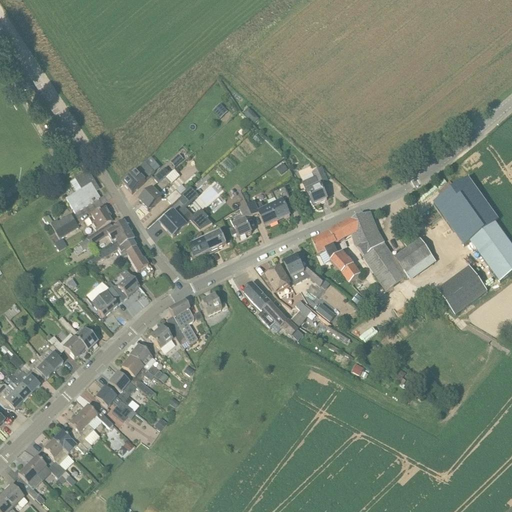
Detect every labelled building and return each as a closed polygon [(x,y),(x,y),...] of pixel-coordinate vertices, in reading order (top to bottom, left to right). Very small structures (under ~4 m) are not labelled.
[(221,104),(213,112),(220,119),(228,112),(221,104)] [(248,108),(242,113),(247,119),(253,114),(248,108)] [(242,137),(247,132),(243,128),(238,133),(242,137)] [(175,168),(183,160),(179,155),(171,163),(175,168)] [(132,194),(155,173),(146,163),(137,172),(123,185),(132,194)] [(275,170),(280,176),(287,170),(282,164),(275,170)] [(159,185),(166,179),(171,174),(165,168),(153,179),(159,185)] [(326,181),(321,169),(313,172),(318,184),(326,181)] [(98,190),(95,184),(87,172),(70,183),(77,194),(66,200),(75,214),(99,199),(95,193),(98,190)] [(158,195),(170,184),(166,179),(159,185),(139,202),(148,212),(156,205),(162,199),(158,195)] [(323,192),(320,184),(306,190),(314,207),(327,201),(323,192)] [(182,185),(167,200),(172,206),(179,199),(182,197),(181,196),(187,190),(182,185)] [(182,197),(179,199),(186,207),(198,196),(191,188),(182,197)] [(290,217),(283,203),(290,200),(285,188),(272,194),(275,199),(268,202),(270,207),(277,223),(290,217)] [(277,223),(270,207),(259,212),(255,202),(248,205),(253,217),(259,215),(265,228),(277,223)] [(220,214),(210,204),(190,222),(191,222),(200,233),(213,225),(210,223),(220,214)] [(245,221),(253,217),(248,205),(245,206),(245,207),(239,209),(244,220),(233,225),(235,230),(239,240),(252,234),(247,225),(245,221)] [(177,215),(175,212),(161,225),(173,238),(191,222),(190,222),(194,218),(184,208),(177,215)] [(90,225),(95,234),(97,233),(111,224),(108,219),(110,218),(105,209),(90,217),(94,223),(90,225)] [(338,228),(329,234),(312,242),(318,256),(325,253),(330,263),(349,285),(361,275),(354,266),(350,260),(352,258),(346,251),(339,256),(334,246),(337,245),(337,246),(345,240),(352,237),(354,245),(362,258),(384,243),(382,239),(381,239),(378,233),(372,216),(371,214),(363,217),(362,217),(345,225),(338,228)] [(54,232),(74,221),(70,215),(58,223),(57,221),(44,228),(48,236),(54,232)] [(74,221),(54,232),(59,240),(79,229),(74,221)] [(111,224),(97,233),(101,239),(107,235),(113,245),(116,243),(120,250),(132,243),(133,242),(123,223),(121,225),(114,228),(111,224)] [(511,246),(495,224),(470,242),(500,283),(511,274),(511,246)] [(101,239),(97,233),(95,234),(86,240),(91,246),(91,247),(97,244),(96,243),(102,239),(101,239)] [(210,253),(227,246),(221,233),(204,240),(210,253)] [(54,244),(58,252),(66,248),(62,240),(54,244)] [(193,261),(210,253),(204,240),(188,248),(193,261)] [(394,259),(406,276),(432,257),(420,241),(394,259)] [(127,254),(135,250),(135,249),(132,243),(120,250),(116,243),(113,245),(90,260),(93,266),(105,258),(117,252),(122,260),(127,258),(127,254)] [(394,259),(393,257),(384,243),(362,258),(363,260),(386,292),(407,277),(406,276),(394,259)] [(127,258),(131,265),(137,274),(147,268),(143,260),(142,261),(135,250),(127,254),(127,258)] [(304,274),(301,267),(297,258),(284,264),(291,279),(304,274)] [(326,281),(311,268),(310,268),(305,274),(320,288),(320,287),(325,292),(332,286),(326,281)] [(434,293),(452,317),(485,293),(467,269),(434,293)] [(290,286),(286,279),(281,270),(267,278),(276,294),(290,286)] [(139,288),(129,277),(130,277),(125,271),(120,275),(124,281),(117,287),(114,290),(122,302),(139,288)] [(122,302),(114,290),(112,288),(111,288),(109,290),(105,286),(102,283),(86,298),(103,319),(122,302)] [(271,304),(259,293),(252,286),(245,294),(252,302),(262,313),(271,304)] [(352,301),(359,307),(364,301),(357,295),(352,301)] [(221,313),(218,306),(214,297),(201,303),(208,318),(221,313)] [(292,302),(296,306),(300,302),(301,302),(298,298),(292,302)] [(175,322),(168,326),(178,343),(185,339),(189,346),(197,341),(188,327),(193,324),(194,322),(194,320),(185,303),(168,311),(175,322)] [(299,328),(307,318),(312,313),(305,308),(300,303),(295,307),(300,312),(291,321),(299,328)] [(288,322),(274,307),(271,304),(262,313),(258,316),(270,328),(276,323),(281,328),(282,327),(288,322)] [(316,312),(330,324),(336,316),(322,305),(316,312)] [(5,314),(11,321),(22,313),(16,306),(5,314)] [(199,313),(193,315),(196,321),(202,318),(199,313)] [(68,324),(67,325),(62,318),(58,322),(70,336),(74,339),(73,340),(84,351),(87,354),(97,344),(85,332),(80,336),(78,334),(78,335),(68,324)] [(288,322),(282,327),(292,337),(297,331),(288,322)] [(329,327),(326,331),(347,344),(349,340),(329,327)] [(172,343),(168,337),(161,329),(150,339),(156,347),(160,352),(172,343)] [(95,330),(91,334),(97,340),(101,336),(95,330)] [(74,339),(70,336),(60,345),(51,334),(46,339),(52,346),(60,355),(65,351),(74,361),(84,351),(73,340),(74,339)] [(57,359),(60,355),(52,346),(40,359),(54,373),(62,365),(57,359)] [(152,360),(146,355),(138,348),(129,358),(130,359),(154,377),(154,378),(159,372),(152,366),(155,362),(152,360)] [(331,359),(339,363),(343,356),(335,351),(331,359)] [(17,369),(18,369),(21,366),(22,365),(13,357),(9,362),(17,369)] [(54,373),(40,359),(39,358),(30,366),(27,363),(24,366),(37,379),(40,376),(45,382),(54,373)] [(150,382),(154,377),(130,359),(121,369),(132,378),(128,384),(135,389),(136,389),(150,400),(155,395),(140,383),(144,377),(150,382)] [(18,372),(21,375),(16,380),(31,395),(40,387),(34,382),(37,379),(24,366),(18,372)] [(183,373),(189,378),(193,372),(187,368),(183,373)] [(406,381),(403,379),(406,374),(399,370),(392,381),(399,385),(402,387),(406,381)] [(128,384),(124,381),(117,374),(108,385),(115,391),(119,395),(116,399),(126,407),(127,407),(128,407),(132,402),(128,398),(135,389),(128,384)] [(158,380),(163,384),(168,378),(163,374),(162,375),(158,380)] [(16,380),(13,377),(11,375),(7,380),(18,390),(13,394),(23,404),(31,395),(16,380)] [(13,394),(4,385),(0,389),(0,405),(5,411),(8,407),(14,412),(23,404),(13,394)] [(116,399),(112,395),(104,389),(95,400),(103,406),(107,410),(113,404),(123,412),(120,416),(125,420),(133,412),(128,407),(127,407),(126,407),(116,399)] [(172,399),(168,404),(174,409),(178,404),(172,399)] [(97,418),(94,415),(87,408),(78,417),(88,427),(97,418)] [(99,420),(102,423),(109,430),(113,426),(103,416),(99,420)] [(84,441),(93,432),(88,427),(78,417),(69,426),(73,430),(70,434),(87,451),(91,448),(84,441)] [(154,427),(160,432),(166,424),(160,419),(154,427)] [(70,434),(66,437),(62,433),(52,442),(67,457),(76,448),(83,455),(87,451),(70,434)] [(67,458),(67,457),(52,442),(43,451),(55,463),(51,466),(65,480),(69,477),(58,467),(67,458)] [(128,452),(133,447),(128,442),(123,447),(128,452)] [(48,470),(47,470),(36,458),(27,467),(42,483),(51,474),(58,481),(61,485),(66,481),(65,480),(51,466),(48,470)] [(33,491),(42,483),(27,467),(18,476),(20,479),(17,482),(35,501),(38,497),(33,491)] [(67,482),(72,487),(76,484),(71,479),(67,482)] [(21,509),(27,503),(12,487),(0,498),(0,499),(12,511),(18,506),(21,509)] [(12,511),(0,499),(0,511),(12,511)]
